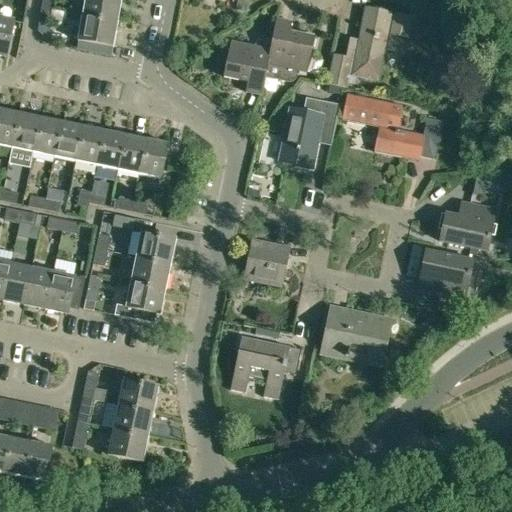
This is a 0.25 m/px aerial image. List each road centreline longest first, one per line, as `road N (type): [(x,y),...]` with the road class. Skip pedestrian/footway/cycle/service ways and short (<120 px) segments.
road 1 (residential): [(216,494),(358,461),(457,367),(511,333)]
road 2 (residential): [(330,206),(401,221),(388,287),(316,272),(326,223)]
road 3 (residential): [(196,370),(230,204)]
road 4 (residential): [(230,204),(237,140),(155,76)]
road 5 (residential): [(0,385),(70,400),(81,346)]
road 6 (residential): [(216,494),(196,370)]
